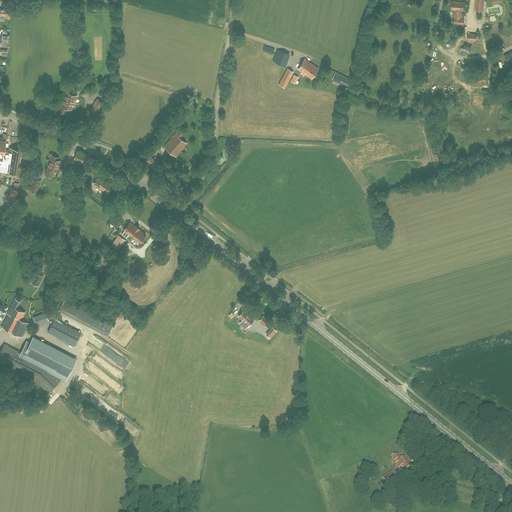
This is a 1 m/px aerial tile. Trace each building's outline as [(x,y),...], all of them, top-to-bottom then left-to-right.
[(476,0),(475,10),(483,11),(484,0),(476,0)] [(454,9),(461,10),(463,10),(463,2),(452,1),(451,9),(454,9)] [(453,24),(463,25),(464,16),(461,16),(461,10),(454,9),(454,16),(453,24)] [(492,22),(501,21),(500,13),(487,15),(489,24),(492,23),(492,22)] [(506,37),(502,38),(500,33),(497,34),(500,44),(507,41),(506,37)] [(272,54),(274,49),(265,45),(263,51),(272,54)] [(283,65),(287,53),(277,50),(273,62),(283,65)] [(298,69),(311,78),(318,68),(305,59),(298,69)] [(285,88),(294,72),(288,68),(279,84),(285,88)] [(348,87),(351,80),(335,73),(332,80),(348,87)] [(454,87),(460,92),(463,89),(457,84),(454,87)] [(111,93),(111,92),(107,89),(102,100),(106,102),(111,93)] [(75,101),(77,96),(67,92),(64,99),(63,98),(61,102),(63,103),(59,111),(65,113),(68,107),(72,109),(73,105),(75,106),(77,101),(75,101)] [(482,94),(473,94),(473,110),(473,111),(482,111),(482,110),(482,94)] [(92,108),(99,112),(105,104),(98,99),(92,108)] [(172,137),(170,140),(164,146),(175,156),(181,149),(187,143),(180,137),(184,133),(179,129),(172,137)] [(0,170),(6,171),(6,172),(12,173),(16,173),(16,175),(21,176),(23,170),(21,170),(23,155),(25,156),(26,147),(17,145),(17,146),(18,146),(17,149),(10,148),(10,151),(5,150),(6,142),(0,141),(0,170)] [(81,163),(85,156),(77,152),(74,160),(81,163)] [(160,162),(158,160),(156,162),(151,157),(153,155),(150,153),(144,160),(154,169),(160,162)] [(48,167),(45,175),(52,177),(54,170),(57,171),(58,168),(59,165),(60,161),(57,160),(58,157),(52,155),(50,160),(51,160),(48,167)] [(107,193),(112,185),(103,178),(101,181),(97,178),(93,183),(97,187),(99,185),(101,187),(100,188),(107,193)] [(37,192),(40,185),(32,182),(30,190),(37,192)] [(11,188),(8,197),(12,199),(11,201),(15,202),(15,200),(16,200),(19,190),(11,188)] [(129,234),(139,242),(146,235),(139,229),(139,228),(136,225),(135,226),(130,222),(124,230),(125,230),(122,234),(126,238),(129,234)] [(119,252),(127,240),(119,235),(111,246),(119,252)] [(111,265),(104,270),(107,274),(113,269),(111,265)] [(43,277),(42,276),(39,275),(41,271),(43,268),(39,266),(37,269),(32,279),(31,282),(32,283),(38,286),(42,279),(43,277)] [(50,271),(46,278),(52,281),(56,274),(50,271)] [(22,336),(28,324),(21,320),(25,313),(17,309),(20,302),(14,299),(7,313),(8,313),(1,326),(22,336)] [(113,325),(108,323),(64,300),(59,310),(103,333),(108,335),(113,325)] [(239,316),(243,320),(240,323),(245,328),(254,319),(244,310),(239,316)] [(36,325),(48,321),(45,313),(33,317),(36,325)] [(263,316),(258,320),(265,327),(269,322),(263,316)] [(48,332),(69,343),(74,345),(81,333),(54,319),(48,332)] [(270,338),(276,331),(272,328),(266,334),(270,338)] [(76,359),(33,337),(30,343),(27,341),(20,353),(4,344),(0,351),(0,364),(30,379),(31,376),(36,378),(33,381),(47,394),(60,380),(52,372),(66,379),(76,359)] [(110,356),(113,352),(101,344),(100,345),(98,348),(110,356)] [(113,359),(124,367),(128,361),(117,353),(113,359)] [(94,365),(90,369),(95,374),(99,369),(94,365)] [(399,469),(403,466),(400,461),(402,459),(399,455),(392,459),(399,469)] [(400,461),(403,466),(406,471),(412,467),(406,457),(402,459),(400,461)] [(393,471),(390,473),(383,478),(388,486),(398,479),(393,471)]
